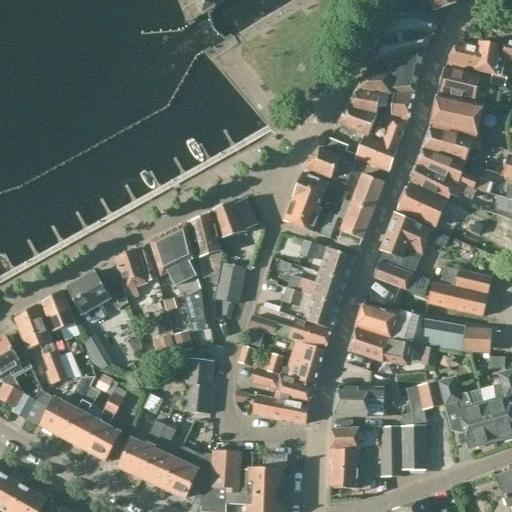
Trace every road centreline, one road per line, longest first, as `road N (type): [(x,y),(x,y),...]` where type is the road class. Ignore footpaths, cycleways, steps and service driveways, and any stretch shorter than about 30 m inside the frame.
road 1 (tertiary): [(469,0),(439,52),(336,348),(313,444)]
road 2 (residential): [(313,444),(239,430),(224,391),(245,302),(275,227),(275,170)]
road 3 (residential): [(0,318),(275,170)]
road 4 (residential): [(275,170),(307,148),(325,122),(383,0)]
road 5 (residential): [(152,511),(67,476),(0,433)]
road 6 (residential): [(353,511),(511,454)]
